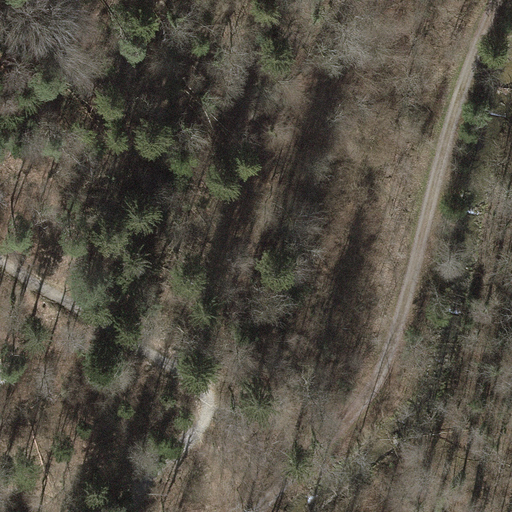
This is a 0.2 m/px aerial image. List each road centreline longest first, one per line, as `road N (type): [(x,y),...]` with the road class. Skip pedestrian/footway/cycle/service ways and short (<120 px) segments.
road 1 (track): [(255,511),(365,405),(385,367),(473,44),(493,0)]
road 2 (track): [(125,511),(204,425),(203,388),(0,259)]
